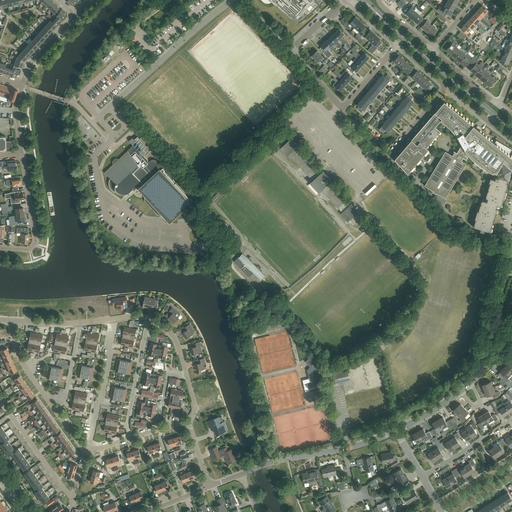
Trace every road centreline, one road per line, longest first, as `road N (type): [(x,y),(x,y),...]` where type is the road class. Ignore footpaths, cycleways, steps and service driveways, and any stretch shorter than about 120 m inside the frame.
road 1 (tertiary): [(493,114),(360,0)]
road 2 (residential): [(341,110),(288,52),(343,1)]
road 3 (residential): [(234,0),(124,94)]
road 4 (residential): [(87,449),(113,318)]
road 5 (residential): [(22,155),(36,243),(0,248)]
road 6 (residential): [(131,437),(148,317)]
